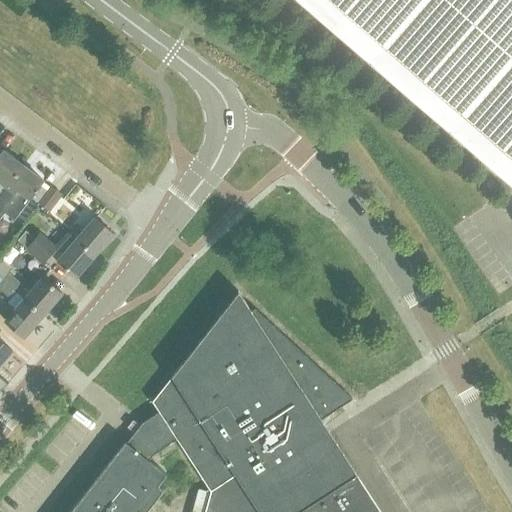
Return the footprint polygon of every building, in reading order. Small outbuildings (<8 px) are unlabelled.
[(511,0),(300,0),(511,183),(511,0)] [(0,196),(7,187),(23,165),(3,150),(0,152),(0,196)] [(0,217),(4,212),(14,220),(30,199),(44,181),(23,165),(7,187),(0,196),(0,217)] [(51,184),(38,202),(50,211),(63,194),(51,184)] [(76,240),(95,256),(114,234),(96,218),(76,240)] [(95,256),(76,240),(68,233),(56,247),(40,234),(28,248),(44,261),(51,253),(58,261),(76,277),(95,256)] [(3,280),(43,315),(62,293),(44,277),(31,292),(9,273),(3,280)] [(43,315),(3,280),(0,277),(0,288),(12,299),(9,302),(16,309),(6,320),(24,337),(43,315)] [(159,409),(176,437),(212,493),(206,511),(381,511),(321,418),(352,398),(255,309),(251,311),(239,292),(153,401),(159,409)] [(0,364),(12,351),(0,339),(0,364)] [(176,437),(159,409),(140,422),(124,443),(122,441),(66,511),(135,511),(137,511),(138,511),(145,511),(161,491),(154,485),(163,474),(145,461),(152,452),(176,437)]
